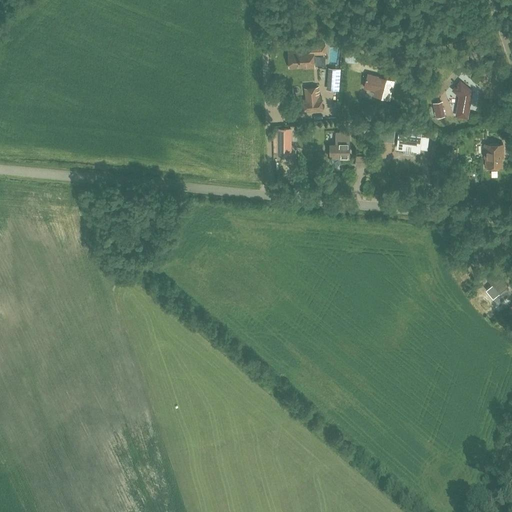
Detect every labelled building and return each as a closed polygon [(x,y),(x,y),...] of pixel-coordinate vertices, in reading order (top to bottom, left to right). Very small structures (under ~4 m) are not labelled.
[(408,24),(396,26),(398,37),(409,35),(408,24)] [(308,48),(289,49),(290,65),(304,65),(304,66),(313,66),(313,51),(314,51),(315,53),(324,53),(323,42),(308,43),(308,48)] [(359,42),(346,42),(346,63),(358,64),(359,48),(358,48),(359,42)] [(332,64),(332,87),(344,87),(345,64),(332,64)] [(390,100),(395,80),(378,76),(367,73),(364,87),(375,90),(374,95),(390,100)] [(460,83),(457,86),(455,85),(454,86),(456,87),(453,91),(460,96),(458,106),(456,116),(466,118),(468,108),(470,94),(471,95),(471,94),(470,94),(470,91),(470,90),(469,91),(460,83)] [(304,111),(323,110),(322,95),(318,95),(317,86),(305,87),(306,98),(303,98),(304,111)] [(442,101),(433,103),(436,118),(445,116),(442,101)] [(360,120),(360,134),(374,134),(374,120),(360,120)] [(292,152),(292,133),(292,127),(277,127),(277,133),(277,151),(292,152)] [(420,151),(421,148),(427,149),(429,136),(422,136),(398,133),(396,149),(405,150),(406,146),(407,145),(411,145),(412,147),(411,150),(420,151)] [(340,158),(340,160),(350,159),(350,140),(336,139),(336,143),(329,142),(330,158),(340,158)] [(503,143),(485,143),(485,157),(486,157),(486,166),(502,166),(502,157),(503,157),(503,143)] [(456,160),(456,149),(446,149),(446,160),(456,160)] [(508,285),(494,268),(485,276),(492,285),(486,290),(493,298),(499,293),(506,287),(508,285)]
